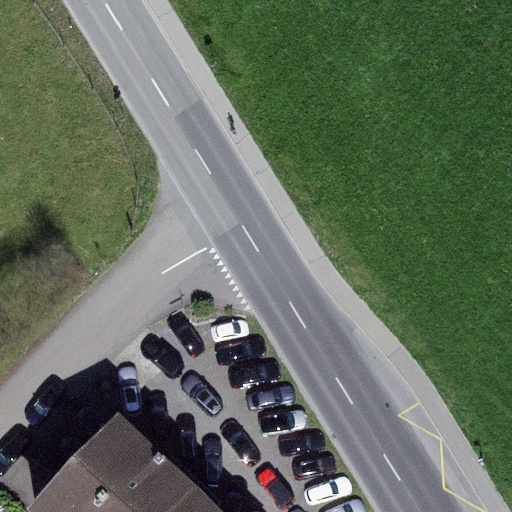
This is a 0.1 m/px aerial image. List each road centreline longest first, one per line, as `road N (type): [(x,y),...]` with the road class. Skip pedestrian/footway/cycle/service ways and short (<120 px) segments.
road 1 (secondary): [(419,511),(240,223)]
road 2 (residential): [(0,426),(84,333),(160,271),(240,223)]
road 3 (secondary): [(240,223),(103,0)]
